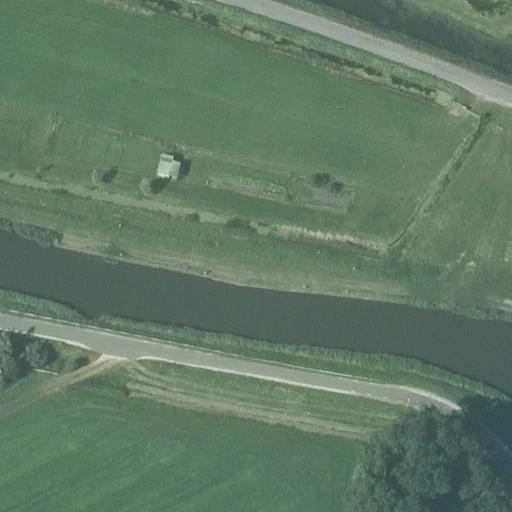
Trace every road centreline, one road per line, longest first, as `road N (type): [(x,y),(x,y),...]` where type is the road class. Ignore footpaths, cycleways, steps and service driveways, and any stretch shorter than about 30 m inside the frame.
road 1 (unclassified): [(511,472),(493,441),(457,413),(401,391),(0,321)]
road 2 (unclassified): [(511,97),(230,0)]
